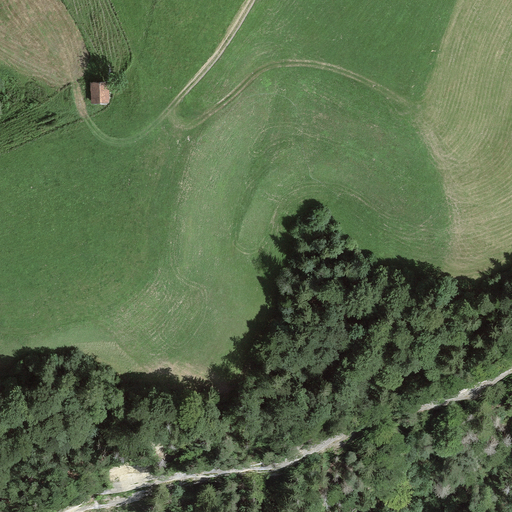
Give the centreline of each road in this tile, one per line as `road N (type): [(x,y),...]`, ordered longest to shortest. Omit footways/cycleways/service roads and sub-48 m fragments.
road 1 (track): [(170,107),(172,118),(188,125),(261,69),(303,62),(351,73),(405,101)]
road 2 (track): [(170,107),(133,139),(106,139),(85,114),(73,78)]
road 3 (track): [(170,107),(253,0)]
